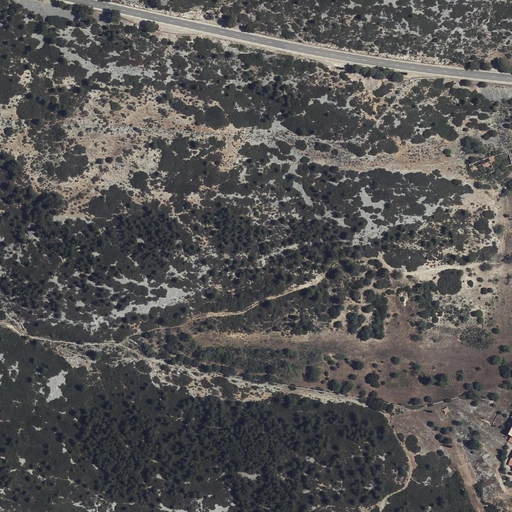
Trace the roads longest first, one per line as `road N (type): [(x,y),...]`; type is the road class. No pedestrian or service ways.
road 1 (track): [(0,319),(24,335),(120,345),(164,364),(382,413),(414,473),(382,511)]
road 2 (track): [(120,345),(242,310),(350,257),(384,255),(403,273),(504,261),(505,192)]
road 3 (primary): [(511,79),(355,59),(72,0)]
